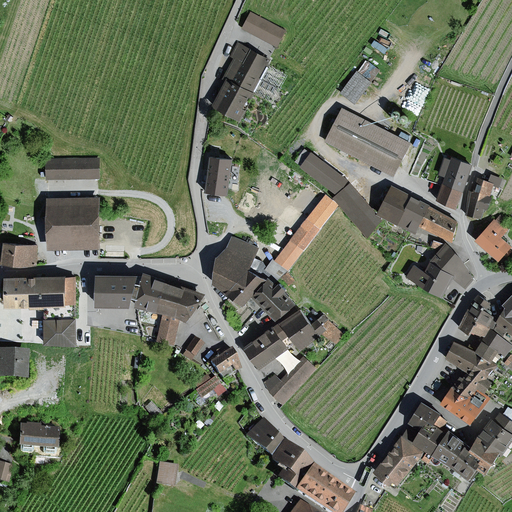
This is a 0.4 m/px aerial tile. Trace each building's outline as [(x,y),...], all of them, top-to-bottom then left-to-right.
[(285,29),(250,12),(241,30),(276,47),(285,29)] [(227,79),(253,93),(271,60),(239,43),(232,56),(235,58),(224,78),(227,79)] [(366,60),(342,91),(356,102),(380,71),(366,60)] [(253,93),(227,79),(212,108),(240,122),(255,93),(253,93)] [(411,142),(341,106),(324,140),(393,176),(411,142)] [(351,184),(305,149),(295,162),(341,196),(351,184)] [(232,159),(211,156),(206,192),(228,195),(232,159)] [(47,158),(47,179),(100,179),(100,157),(47,158)] [(472,165),(452,157),(451,159),(446,157),(439,175),(445,177),(436,200),(457,208),(472,165)] [(492,174),(489,181),(495,184),(500,186),(503,179),(492,174)] [(489,181),(478,177),(473,192),(470,191),(467,214),(482,219),(485,209),(488,210),(493,197),(491,196),(495,184),(489,181)] [(393,185),(378,214),(383,217),(416,234),(420,226),(429,206),(393,185)] [(305,217),(307,218),(321,229),(339,202),(323,192),(305,217)] [(99,198),(48,199),(48,249),(100,248),(99,198)] [(429,206),(420,226),(452,242),(458,224),(429,206)] [(370,211),(359,227),(367,236),(383,217),(378,214),(370,211)] [(495,219),(475,240),(498,260),(511,246),(501,237),(511,225),(500,215),(496,220),(495,219)] [(321,229),(307,218),(275,260),(289,271),(321,229)] [(212,283),(228,293),(249,270),(261,276),(269,264),(254,259),(259,247),(232,237),(228,247),(217,257),(212,283)] [(37,246),(4,243),(2,264),(35,267),(37,246)] [(463,259),(446,243),(431,261),(455,275),(453,278),(466,288),(474,279),(463,259)] [(425,271),(414,265),(407,276),(443,298),(453,278),(455,275),(431,261),(425,271)] [(261,276),(249,270),(228,293),(244,306),(252,296),(269,279),(261,276)] [(136,283),(138,275),(96,275),(96,307),(131,307),(133,297),(138,299),(141,284),(136,283)] [(138,299),(136,307),(158,312),(166,282),(143,275),(141,284),(138,299)] [(43,277),(6,278),(6,307),(43,306),(43,277)] [(76,277),(43,277),(43,306),(44,320),(75,319),(76,277)] [(269,279),(252,296),(277,321),(296,304),(285,293),(287,291),(278,282),(275,285),(269,279)] [(205,296),(166,282),(158,312),(163,313),(180,318),(188,322),(205,296)] [(478,294),(467,312),(491,328),(493,330),(498,319),(488,309),(492,303),(478,294)] [(511,295),(502,305),(505,307),(511,312),(511,295)] [(511,312),(505,307),(498,319),(493,330),(511,344),(511,312)] [(302,308),(280,323),(295,343),(302,350),(322,334),(336,343),(345,335),(324,314),(313,323),(302,308)] [(491,328),(467,312),(459,327),(484,338),(491,328)] [(180,318),(163,313),(158,340),(175,344),(180,318)] [(76,348),(75,319),(44,320),(43,346),(76,348)] [(280,323),(244,346),(260,369),(295,343),(280,323)] [(493,330),(491,328),(484,338),(475,352),(484,356),(492,362),(493,360),(498,363),(502,356),(505,358),(511,347),(511,344),(493,330)] [(195,338),(183,355),(191,362),(204,345),(195,338)] [(454,342),(446,357),(465,370),(471,374),(484,356),(475,352),(454,342)] [(218,356),(210,361),(220,374),(216,377),(220,382),(235,371),(241,369),(231,347),(225,352),(223,348),(216,351),(218,356)] [(0,378),(26,380),(27,351),(0,349),(0,378)] [(275,374),(264,382),(270,392),(278,384),(291,398),(317,368),(303,356),(282,380),(275,374)] [(465,370),(453,387),(467,396),(479,389),(485,394),(493,382),(487,379),(498,365),(492,362),(484,356),(471,374),(465,370)] [(220,382),(216,377),(211,380),(207,374),(194,384),(197,390),(190,396),(199,407),(227,391),(220,382)] [(291,398),(278,384),(270,392),(283,405),(291,398)] [(467,396),(453,387),(440,404),(471,425),(491,398),(485,394),(479,389),(467,396)] [(151,402),(145,408),(155,420),(162,414),(151,402)] [(422,403),(409,424),(421,431),(428,420),(435,424),(441,415),(422,403)] [(215,412),(210,419),(213,422),(218,415),(215,412)] [(511,420),(500,412),(495,421),(511,432),(511,420)] [(448,421),(441,415),(435,424),(438,426),(442,429),(448,421)] [(283,440),(263,419),(245,435),(271,458),(283,440)] [(511,440),(511,432),(495,421),(493,419),(479,436),(501,452),(504,454),(511,440)] [(409,424),(401,435),(412,443),(413,443),(428,452),(422,461),(428,464),(432,455),(443,437),(435,431),(438,426),(435,424),(428,420),(421,431),(409,424)] [(61,427),(21,423),(18,454),(58,458),(61,427)] [(467,443),(448,431),(443,437),(432,455),(451,467),(465,446),(467,443)] [(412,443),(401,435),(374,472),(395,489),(425,452),(412,443)] [(501,452),(479,436),(470,450),(482,459),(476,468),(480,470),(486,475),(501,452)] [(313,464),(283,440),(271,458),(270,460),(282,471),(276,478),(293,491),(313,464)] [(482,459),(470,450),(465,446),(451,467),(469,478),(470,477),(473,479),(480,470),(476,468),(482,459)] [(13,466),(0,462),(0,481),(8,484),(13,466)] [(178,466),(160,463),(157,485),(175,488),(178,466)] [(313,464),(293,491),(325,511),(342,511),(353,494),(313,464)] [(316,511),(299,500),(290,511),(316,511)]
